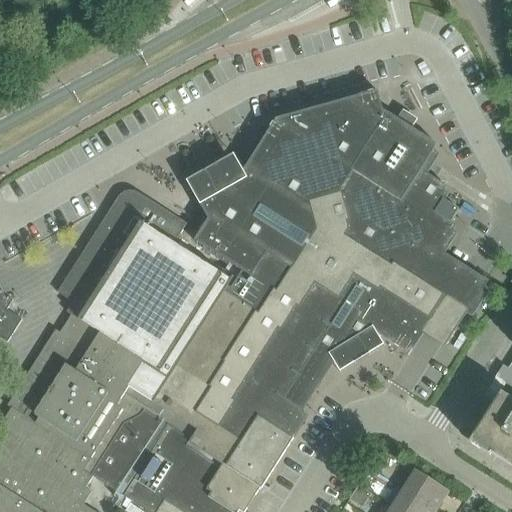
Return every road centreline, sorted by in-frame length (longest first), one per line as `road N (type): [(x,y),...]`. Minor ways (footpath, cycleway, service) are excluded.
road 1 (unclassified): [(511,238),(502,232),(507,200),(488,149),(431,49),(407,39),(240,89),(0,224)]
road 2 (tertiary): [(0,161),(289,0)]
road 3 (tertiary): [(232,0),(0,125)]
road 4 (residential): [(292,511),(354,420),(374,417),(426,449)]
road 5 (residential): [(426,449),(511,309)]
